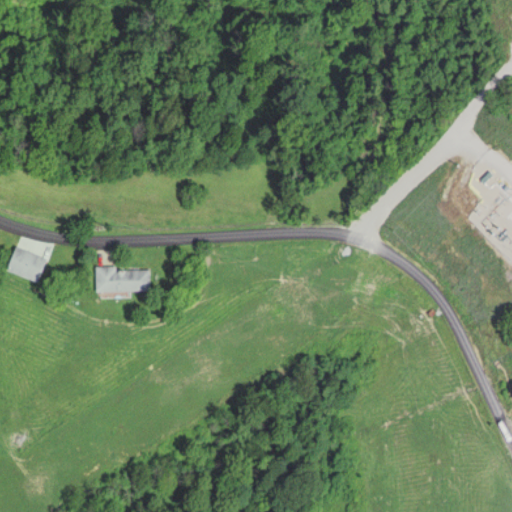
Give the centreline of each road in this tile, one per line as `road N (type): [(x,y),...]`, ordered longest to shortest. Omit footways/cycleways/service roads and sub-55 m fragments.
road 1 (tertiary): [(358,237),(293,229),(75,243),(33,236),(0,219)]
road 2 (tertiary): [(511,446),(455,319),(428,281),(358,237)]
road 3 (residential): [(511,74),(435,145),(358,237)]
